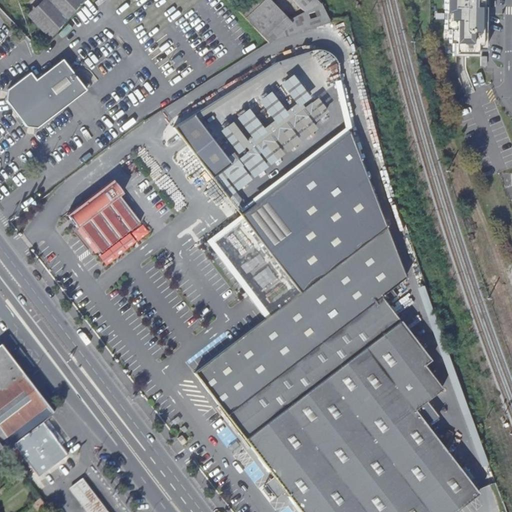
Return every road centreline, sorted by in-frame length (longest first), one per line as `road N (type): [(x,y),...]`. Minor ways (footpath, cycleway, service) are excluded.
road 1 (primary): [(163,470),(0,247)]
road 2 (primary): [(0,304),(133,467)]
road 3 (primary): [(163,470),(62,357)]
road 4 (primary): [(62,357),(133,467)]
